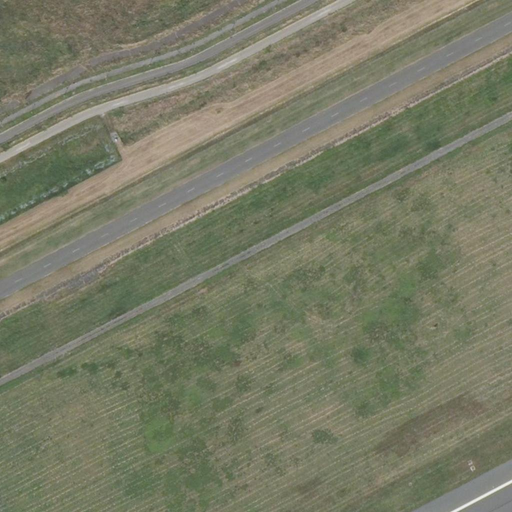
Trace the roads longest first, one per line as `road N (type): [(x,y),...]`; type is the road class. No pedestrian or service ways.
road 1 (track): [(0,386),(511,117)]
road 2 (track): [(511,48),(0,316)]
